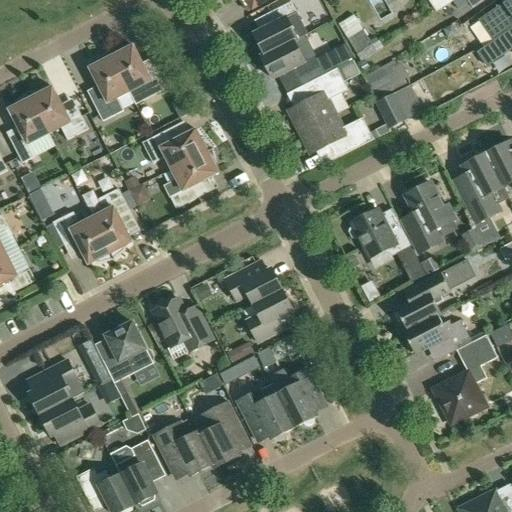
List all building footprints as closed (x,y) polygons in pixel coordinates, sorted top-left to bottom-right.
[(238,0),(246,12),(266,0),(238,0)] [(429,0),(437,12),(454,1),(455,0),(429,0)] [(511,0),(509,0),(479,21),(494,42),(511,28),(511,0)] [(259,32),(254,34),(265,55),(297,39),(307,34),(296,13),(297,13),(292,2),(270,13),(276,23),(259,32)] [(357,54),(372,44),(354,15),(343,22),(347,30),(343,32),(357,54)] [(452,25),(443,30),(448,39),(457,34),(452,25)] [(484,48),(478,53),(488,67),(511,49),(511,28),(494,42),(484,48)] [(265,55),(261,57),(273,79),(277,77),(294,68),(303,86),(337,68),(353,61),(345,46),(317,60),(315,57),(305,36),(307,35),(307,34),(297,39),(265,55)] [(146,71),(133,46),(124,50),(123,47),(109,51),(108,51),(130,93),(136,105),(169,88),(158,65),(146,71)] [(108,51),(108,52),(97,61),(98,64),(89,68),(102,94),(92,99),(103,122),(124,111),(118,99),(130,93),(108,51)] [(366,77),(375,95),(410,77),(400,58),(366,77)] [(310,100),(293,109),(289,111),(300,132),(337,114),(329,100),(348,90),(337,68),(303,86),(310,100)] [(383,99),(376,103),(383,116),(388,125),(389,127),(393,125),(397,123),(407,118),(417,113),(423,110),(410,85),(394,94),(383,99)] [(29,92),(28,93),(49,134),(61,128),(68,140),(88,129),(77,107),(66,113),(53,87),(44,92),(42,89),(29,93),(29,92)] [(28,93),(27,93),(16,102),(18,105),(9,110),(22,135),(11,141),(23,163),(34,158),(28,145),(49,134),(28,93)] [(337,114),(300,132),(311,154),(332,143),(340,157),(374,140),(363,118),(344,128),(337,114)] [(165,132),(143,143),(153,164),(166,158),(172,170),(213,149),(213,148),(212,148),(204,137),(201,139),(196,129),(171,143),(165,132)] [(511,144),(510,142),(486,154),(504,187),(511,182),(511,144)] [(214,149),(213,149),(172,170),(177,179),(163,186),(170,198),(171,198),(177,209),(199,197),(193,187),(219,173),(214,164),(217,163),(213,149),(214,149)] [(491,194),(504,187),(486,154),(476,159),(474,155),(462,161),(464,165),(463,166),(467,175),(455,181),(477,224),(501,212),(491,194)] [(127,182),(138,206),(153,200),(141,175),(127,182)] [(406,195),(415,214),(403,220),(420,254),(443,242),(436,230),(455,220),(448,206),(444,208),(431,183),(406,195)] [(46,222),(59,216),(46,189),(34,194),(46,222)] [(131,211),(119,189),(98,200),(104,212),(92,218),(114,260),(114,259),(125,250),(124,247),(133,243),(120,217),(131,211)] [(352,223),(353,225),(354,227),(350,228),(349,232),(353,238),(356,239),(359,238),(370,259),(384,251),(391,253),(392,256),(411,246),(402,228),(392,234),(379,209),(352,223)] [(74,212),(53,223),(65,245),(76,240),(89,265),(98,261),(99,263),(113,259),(113,260),(114,260),(92,218),(80,224),(74,212)] [(0,258),(7,255),(0,241),(0,231),(8,227),(2,215),(0,216),(0,258)] [(0,285),(8,282),(14,293),(36,281),(30,270),(18,277),(7,255),(0,258),(0,285)] [(262,274),(257,263),(226,279),(237,300),(248,294),(254,305),(283,291),(272,269),(262,274)] [(398,312),(395,313),(401,323),(403,322),(408,330),(408,331),(438,315),(438,316),(442,314),(441,314),(437,304),(444,301),(442,296),(451,291),(441,273),(420,284),(406,292),(411,302),(397,309),(398,312)] [(259,343),(272,337),(283,332),(295,325),(290,314),(294,312),(283,291),(254,305),(260,317),(248,323),(259,343)] [(186,313),(179,299),(154,312),(172,347),(185,341),(191,351),(213,340),(197,307),(186,313)] [(408,330),(404,332),(405,333),(409,342),(407,343),(412,353),(415,352),(416,354),(428,347),(444,339),(450,350),(471,339),(461,320),(452,325),(450,321),(443,325),(438,316),(438,315),(408,331),(408,330)] [(106,336),(116,356),(104,362),(115,384),(154,364),(153,362),(154,358),(151,352),(147,350),(133,322),(129,324),(125,323),(119,327),(117,330),(106,336)] [(511,338),(506,327),(491,335),(498,348),(511,340),(511,338)] [(482,366),(498,358),(487,335),(457,350),(468,372),(434,389),(452,425),(487,407),(476,384),(488,378),(482,366)] [(231,350),(235,365),(258,358),(254,344),(231,350)] [(268,366),(280,360),(274,348),(262,354),(268,366)] [(30,381),(28,382),(33,392),(30,394),(41,415),(73,399),(85,393),(78,381),(68,361),(45,373),(30,381)] [(104,368),(93,374),(99,384),(110,379),(104,368)] [(230,370),(220,375),(225,387),(236,381),(230,370)] [(288,380),(292,387),(278,395),(295,428),(304,423),(307,426),(310,426),(313,425),(315,421),(314,418),(317,417),(315,413),(327,407),(308,370),(288,380)] [(239,402),(261,445),(275,438),(277,441),(281,441),(284,440),(286,436),(285,433),(295,428),(278,395),(272,384),(239,402)] [(73,399),(41,415),(52,437),(55,435),(61,446),(101,425),(91,405),(79,411),(73,399)] [(251,450),(240,429),(227,403),(202,416),(210,431),(200,436),(199,432),(198,432),(216,468),(251,450)] [(188,437),(180,423),(156,435),(180,482),(214,465),(216,468),(198,432),(188,437)] [(132,470),(121,475),(136,505),(140,503),(144,505),(154,500),(155,495),(158,494),(145,469),(147,465),(158,459),(148,441),(132,449),(135,456),(129,459),(128,462),(132,470)] [(97,475),(94,469),(77,477),(87,496),(98,490),(102,491),(113,511),(130,511),(134,510),(134,506),(136,505),(121,475),(110,480),(107,473),(103,472),(97,475)] [(511,511),(511,504),(505,508),(496,491),(460,509),(461,511),(511,511)]
